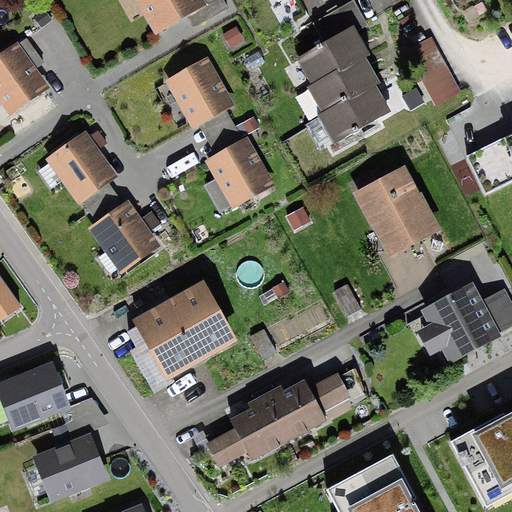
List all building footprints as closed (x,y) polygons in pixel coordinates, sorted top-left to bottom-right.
[(227,8),(222,0),(141,0),(159,31),(194,10),(202,23),(227,8)] [(353,33),(366,25),(353,1),(347,5),(340,9),(334,12),(327,16),(321,19),(314,24),(326,44),(328,46),(340,39),(353,32),(353,33)] [(367,57),(367,56),(359,42),(353,33),(353,32),(340,39),(328,46),(326,44),(317,48),(318,49),(300,60),(314,85),(310,88),(324,113),(325,114),(320,116),(335,143),(353,132),(354,134),(358,132),(357,130),(388,113),(379,97),(373,87),(377,85),(377,84),(369,71),(363,59),(367,57)] [(43,63),(26,39),(0,57),(0,92),(13,111),(44,90),(31,72),(43,63)] [(437,105),(457,94),(429,40),(409,51),(437,105)] [(171,81),(196,125),(229,107),(204,62),(171,81)] [(511,134),(466,157),(485,195),(511,181),(511,134)] [(52,159),(81,200),(112,178),(82,137),(52,159)] [(211,161),(236,205),(269,186),(244,142),(211,161)] [(376,221),(393,253),(436,231),(402,171),(358,194),(374,223),(376,221)] [(94,228),(124,269),(155,248),(125,206),(94,228)] [(0,279),(0,320),(20,307),(0,279)] [(335,292),(348,317),(361,310),(348,285),(335,292)] [(138,349),(133,352),(155,391),(174,381),(168,372),(230,337),(203,290),(129,332),(138,349)] [(428,313),(452,357),(494,334),(486,319),(488,318),(481,306),(479,307),(470,290),(428,313)] [(264,359),(276,352),(264,330),(252,337),(264,359)] [(0,389),(15,426),(66,405),(50,368),(0,388),(0,389)] [(288,439),(325,419),(320,409),(346,395),(337,378),(311,392),(306,382),(285,393),(281,386),(264,395),(288,439)] [(251,459),(288,439),(264,395),(248,404),(252,411),(231,422),(237,432),(210,446),(219,463),(246,449),(251,459)] [(511,416),(507,420),(504,413),(450,442),(480,497),(511,479),(511,416)] [(53,498),(104,477),(89,439),(38,460),(53,498)] [(416,499),(393,455),(337,484),(352,511),(415,511),(410,502),(416,499)]
